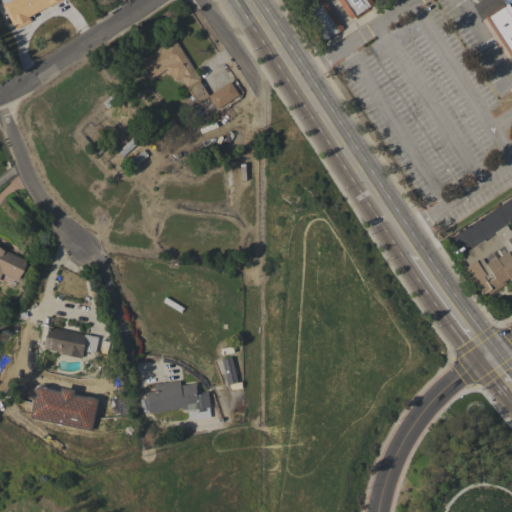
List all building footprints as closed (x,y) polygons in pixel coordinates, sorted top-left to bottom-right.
[(0,0),(58,0),(29,16),(31,20),(15,29),(2,5),(3,4),(0,0)] [(313,0),(324,0),(343,28),(318,44),(297,12),(313,0)] [(371,0),(373,3),(350,19),(337,0),(371,0)] [(511,59),(483,16),(502,4),(503,6),(507,3),(511,10),(511,59)] [(174,38),(201,79),(200,80),(209,95),(229,81),(238,94),(217,109),(208,96),(197,104),(179,78),(176,80),(171,74),(169,74),(166,69),(152,78),(140,60),(160,46),(161,47),(174,38)] [(137,143),(122,156),(117,151),(132,138),(137,143)] [(143,149),(147,155),(132,168),(127,162),(143,149)] [(462,253),(484,239),(485,241),(496,234),(494,232),(505,224),(509,230),(510,229),(511,232),(511,281),(511,282),(509,277),(504,281),(505,283),(488,294),(486,291),(482,294),(465,266),(468,265),(463,256),(464,255),(462,253)] [(0,275),(0,247),(26,261),(16,280),(1,273),(0,275)] [(47,326),(97,337),(94,352),(82,350),(81,358),(60,353),(60,352),(43,348),(47,326)] [(227,385),(221,359),(230,357),(237,382),(227,385)] [(148,413),(145,392),(154,390),(153,384),(179,380),(179,385),(196,383),(197,393),(207,391),(209,408),(207,408),(209,419),(196,421),(194,410),(188,411),(188,408),(181,409),(181,408),(148,413)] [(96,398),(72,394),(72,390),(59,388),(59,390),(33,386),(28,420),(91,430),(96,398)]
